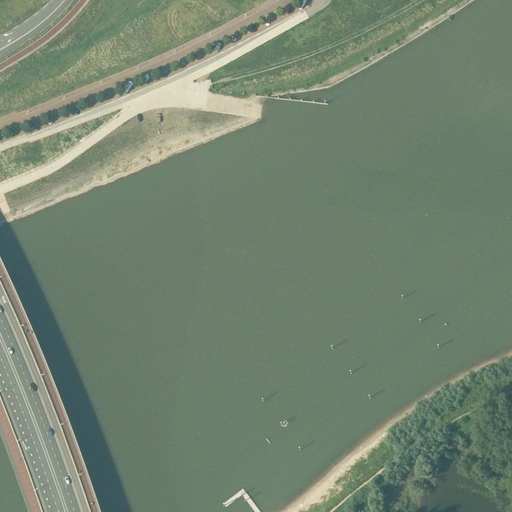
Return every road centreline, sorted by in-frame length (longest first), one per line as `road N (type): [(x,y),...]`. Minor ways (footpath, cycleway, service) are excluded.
road 1 (primary): [(74,511),(0,317)]
road 2 (primary): [(0,356),(57,511)]
